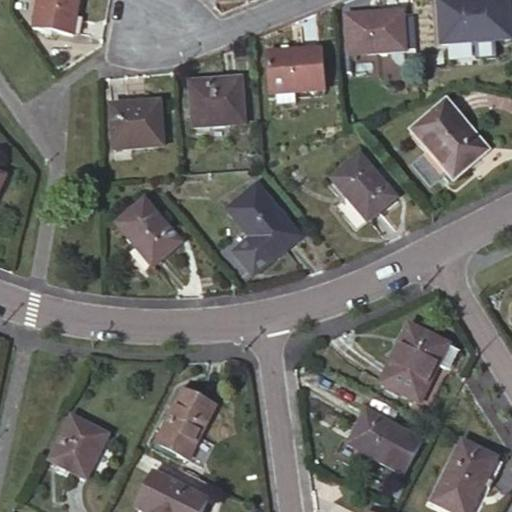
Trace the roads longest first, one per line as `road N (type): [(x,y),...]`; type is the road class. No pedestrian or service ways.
road 1 (residential): [(261,323),(158,339),(90,334),(0,304)]
road 2 (residential): [(439,254),(342,302),(261,323)]
road 3 (residential): [(261,323),(290,511)]
road 4 (residential): [(143,16),(231,30),(303,0)]
road 5 (residential): [(511,380),(439,254)]
